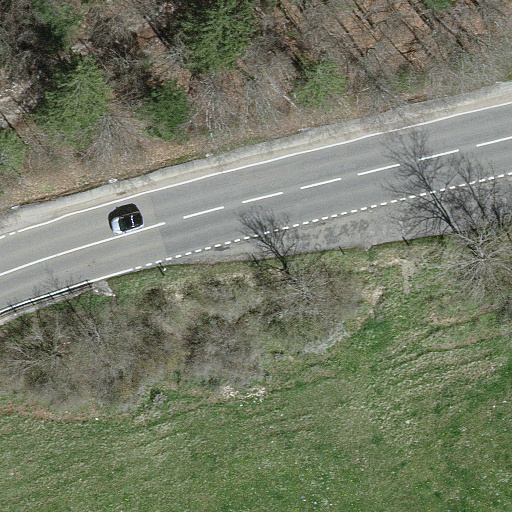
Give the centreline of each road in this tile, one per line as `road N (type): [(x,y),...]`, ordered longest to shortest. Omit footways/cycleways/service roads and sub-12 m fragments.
road 1 (primary): [(0,274),(218,208),(511,136)]
road 2 (track): [(172,0),(0,118)]
